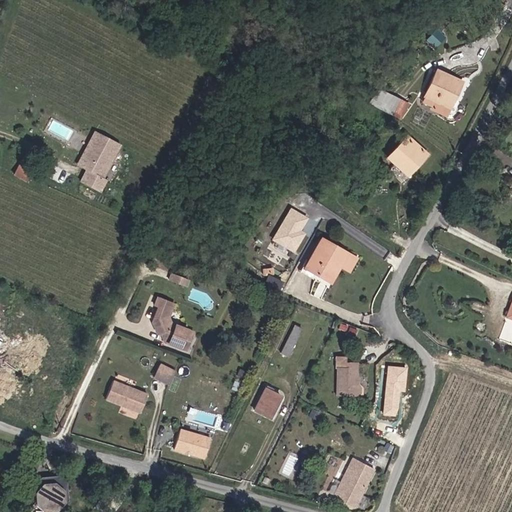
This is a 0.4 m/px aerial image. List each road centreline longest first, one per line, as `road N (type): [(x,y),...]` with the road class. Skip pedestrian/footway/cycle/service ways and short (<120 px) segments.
road 1 (residential): [(511,57),(395,281),(395,323),(432,368),(382,511)]
road 2 (residential): [(314,511),(0,421)]
